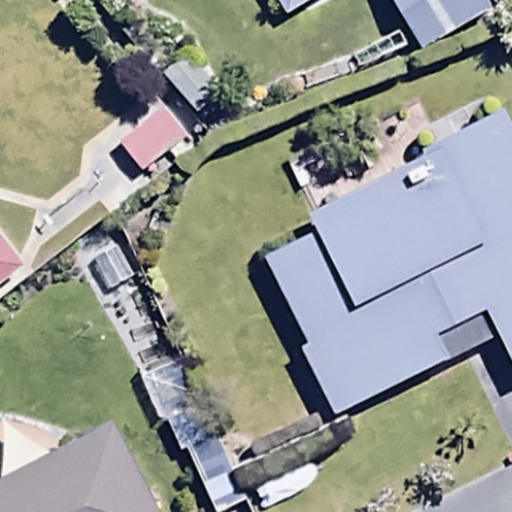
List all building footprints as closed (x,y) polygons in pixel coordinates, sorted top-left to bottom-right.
[(347,0),(260,0),(283,38),(347,0)] [(424,20),(374,40),(386,71),(436,52),(424,20)] [(185,158),(158,124),(118,155),(145,189),(185,158)] [(511,130),(511,129),(425,171),(430,180),(310,238),(318,253),(273,275),(312,356),(302,361),(337,433),(503,351),(511,368),(511,130)] [(0,298),(24,281),(0,248),(0,298)] [(217,447),(173,373),(135,396),(159,437),(165,433),(185,466),(217,447)] [(149,511),(115,442),(0,499),(0,511),(149,511)]
